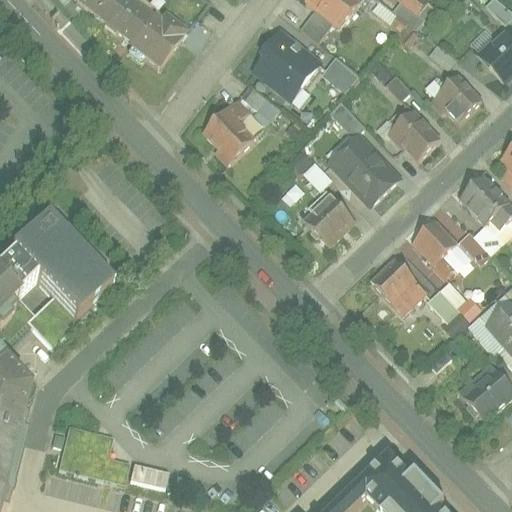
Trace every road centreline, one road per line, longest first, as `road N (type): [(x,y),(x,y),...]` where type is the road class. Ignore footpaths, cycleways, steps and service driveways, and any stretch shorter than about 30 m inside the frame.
road 1 (residential): [(311,311),(511,119)]
road 2 (tertiary): [(486,490),(311,311)]
road 3 (tertiary): [(311,311),(151,149)]
road 4 (tertiary): [(151,149),(5,0)]
road 5 (residential): [(151,149),(267,0)]
